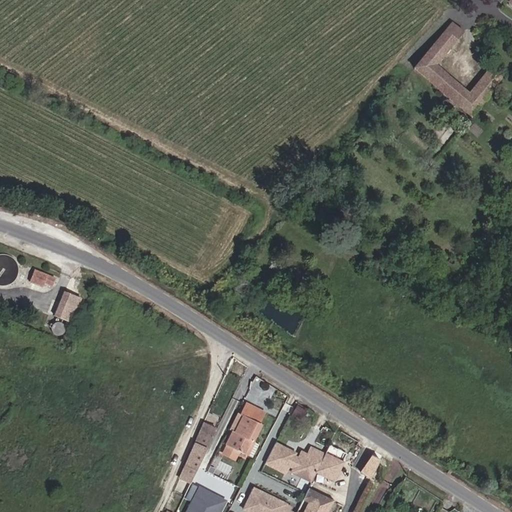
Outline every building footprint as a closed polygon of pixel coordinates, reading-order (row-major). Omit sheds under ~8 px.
[(453,24),(416,69),(470,115),(504,74),(493,64),(467,94),(435,66),(463,33),(453,24)] [(55,280),(34,272),(29,284),(42,289),(43,286),(52,289),(55,280)] [(80,300),(64,294),(55,318),(71,325),(80,300)] [(54,336),(57,337),(61,336),(63,333),(64,330),(63,326),(61,324),(58,323),(54,324),(51,326),(51,330),(52,333),(54,336)] [(237,430),(229,445),(253,457),(261,442),(256,440),(265,422),(262,421),(266,411),(248,402),(243,412),(248,414),(239,431),(237,430)] [(205,419),(184,459),(191,462),(194,454),(197,456),(215,424),(205,419)] [(299,452),(279,441),(269,460),(289,471),(293,464),(296,466),(294,470),(314,480),(319,471),(327,454),(314,447),(310,454),(304,451),(301,457),(298,455),(299,452)] [(336,479),(345,462),(328,453),(327,454),(319,471),(336,479)] [(229,478),(235,466),(215,457),(210,470),(229,478)] [(251,501),(270,511),(279,511),(288,495),(262,481),(251,501)] [(221,511),(227,498),(197,485),(184,511),(221,511)] [(329,511),(335,501),(310,488),(308,494),(306,498),(313,501),(307,511),(329,511)] [(293,498),(288,495),(279,511),(295,511),(297,508),(293,506),(296,501),(292,499),(293,498)] [(234,511),(250,511),(251,510),(239,503),(234,511)]
